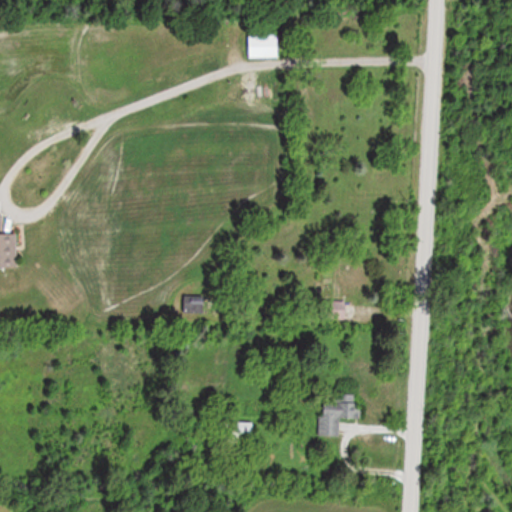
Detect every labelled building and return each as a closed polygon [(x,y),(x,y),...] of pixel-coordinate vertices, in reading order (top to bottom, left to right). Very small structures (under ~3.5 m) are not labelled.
[(250,58),(279,58),(279,37),(250,37),(250,58)] [(341,292),(364,292),(364,260),(341,260),(341,292)] [(205,313),(205,295),(183,295),(183,313),(205,313)] [(360,419),(360,394),(340,394),(340,399),(319,399),(319,436),(339,437),(339,418),(360,419)] [(233,441),(253,441),(253,422),(233,422),(233,441)]
